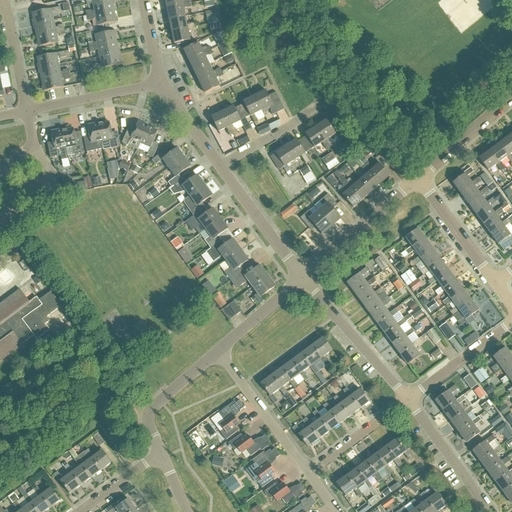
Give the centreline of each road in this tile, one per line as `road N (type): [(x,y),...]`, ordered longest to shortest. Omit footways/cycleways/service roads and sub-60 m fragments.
road 1 (residential): [(406,400),(302,277)]
road 2 (residential): [(307,474),(217,350)]
road 3 (residential): [(302,277),(417,178)]
road 4 (residential): [(302,277),(220,167)]
road 5 (residential): [(161,451),(146,413),(217,350)]
road 6 (residential): [(496,288),(417,178)]
road 7 (residential): [(29,109),(161,83)]
road 8 (residential): [(485,505),(406,400)]
road 9 (residential): [(406,400),(511,323)]
road 10 (residential): [(417,178),(511,97)]
road 11 (residential): [(307,474),(406,400)]
road 12 (residential): [(321,101),(220,167)]
